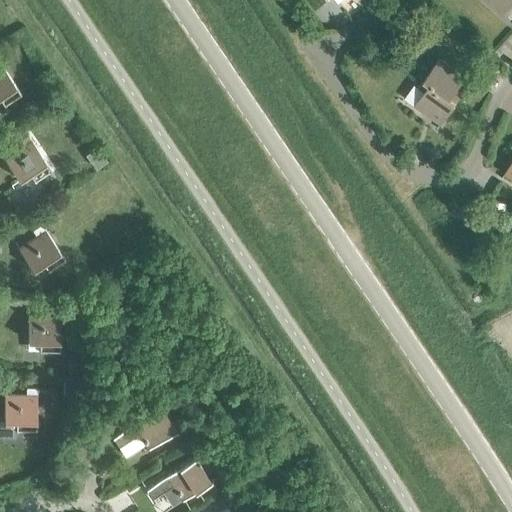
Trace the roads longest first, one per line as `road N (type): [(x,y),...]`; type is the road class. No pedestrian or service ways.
road 1 (residential): [(415,511),(71,0)]
road 2 (tertiary): [(511,501),(180,0)]
road 3 (unclassified): [(511,86),(474,174),(441,184),(398,161),(326,49),(389,6)]
